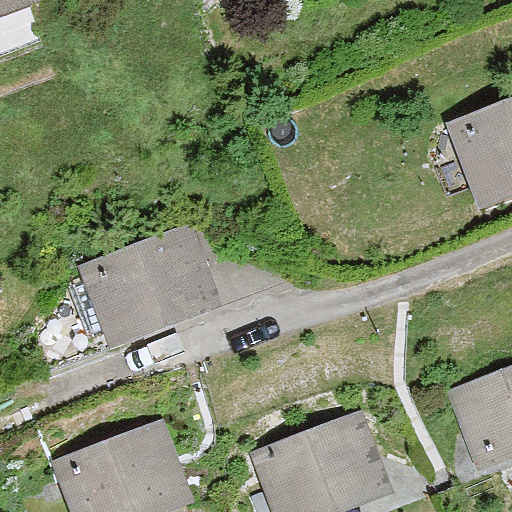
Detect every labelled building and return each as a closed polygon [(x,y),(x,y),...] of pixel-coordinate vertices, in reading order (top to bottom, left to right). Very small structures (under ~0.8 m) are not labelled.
[(0,0),(0,18),(45,1),(44,0),(0,0)] [(447,130),(478,224),(511,213),(511,109),(503,113),(447,130)] [(77,274),(111,364),(167,345),(224,319),(191,230),(134,256),(77,274)] [(448,393),(478,479),(511,467),(511,372),(503,377),(448,393)] [(249,456),(269,511),(371,511),(395,501),(364,415),(307,440),(249,456)] [(52,466),(68,511),(195,511),(196,511),(165,423),(109,449),(52,466)]
